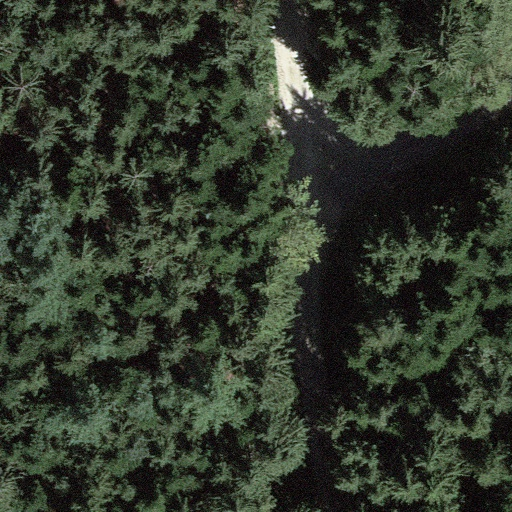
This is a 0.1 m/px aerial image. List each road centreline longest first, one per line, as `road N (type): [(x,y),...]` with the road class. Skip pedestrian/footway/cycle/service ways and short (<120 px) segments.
road 1 (track): [(302,0),(318,379),(343,511)]
road 2 (track): [(316,195),(429,138),(511,78)]
